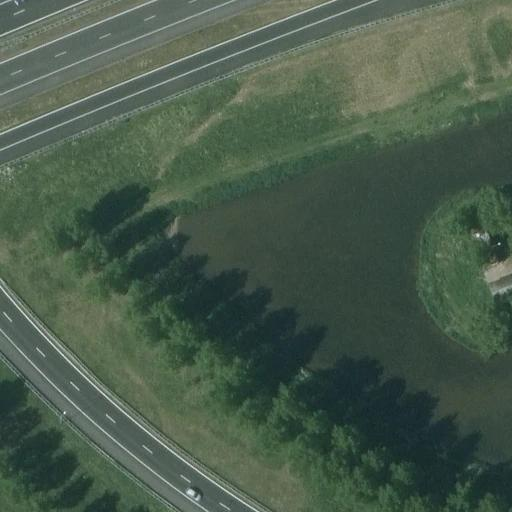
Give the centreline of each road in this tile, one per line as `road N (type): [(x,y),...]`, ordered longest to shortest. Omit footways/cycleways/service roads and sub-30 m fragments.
road 1 (motorway): [(0,143),(360,0)]
road 2 (motorway): [(0,310),(120,429),(231,511)]
road 3 (motorway): [(0,80),(199,0)]
